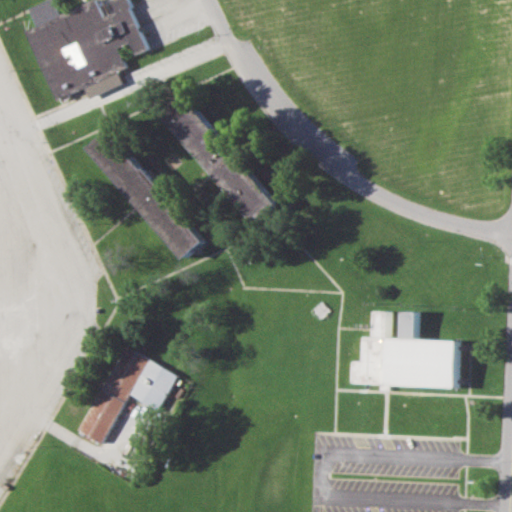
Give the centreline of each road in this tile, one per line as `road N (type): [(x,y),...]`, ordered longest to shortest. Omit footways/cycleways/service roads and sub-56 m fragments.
road 1 (residential): [(206,0),(252,88),(314,153),(407,207),(511,233)]
road 2 (residential): [(227,46),(0,139)]
